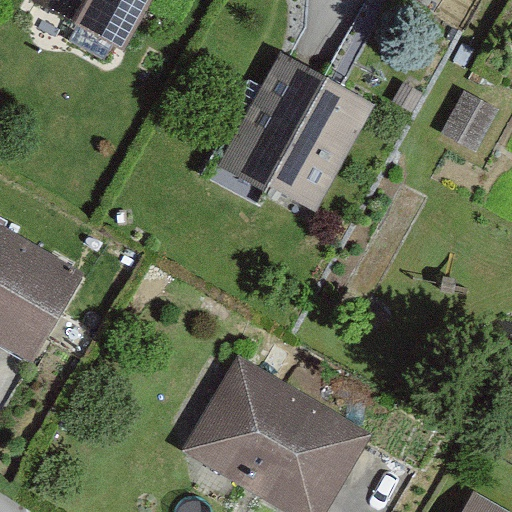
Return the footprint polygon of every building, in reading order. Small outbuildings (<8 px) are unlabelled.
[(32,0),(31,2),(124,52),(152,0),(32,0)] [(376,117),(277,65),(222,171),(321,222),(376,117)] [(83,279),(0,233),(0,357),(30,374),(83,279)] [(320,511),(364,441),(237,363),(181,454),(276,511),(320,511)] [(501,511),(472,496),(462,511),(501,511)]
